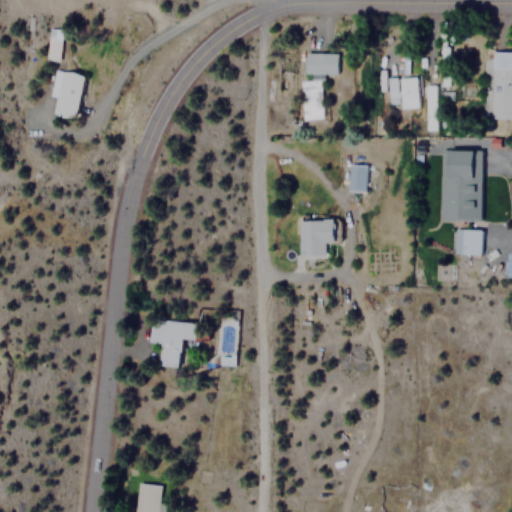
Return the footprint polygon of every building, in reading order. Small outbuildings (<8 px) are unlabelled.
[(60,39),(48,37),(45,59),(57,61),(60,39)] [(511,51),(482,51),(481,119),(511,119),(511,51)] [(336,52),(302,52),(302,74),(336,74),(336,52)] [(83,74),(56,69),(47,113),(74,118),(83,74)] [(321,118),(320,77),(300,78),(302,119),(321,118)] [(388,103),(400,103),(398,77),(387,78),(388,103)] [(401,108),(418,107),(417,77),(400,78),(401,108)] [(435,85),(425,86),(426,108),(436,107),(435,85)] [(438,219),(477,220),(478,151),(439,150),(438,219)] [(365,190),(365,163),(346,163),(346,190),(365,190)] [(324,242),(332,241),(331,218),(297,218),(298,255),(324,254),(324,242)] [(479,253),(479,228),(451,228),(451,253),(479,253)] [(158,343),(157,364),(178,366),(180,338),(194,339),(196,322),(148,319),(147,342),(158,343)] [(158,511),(162,485),(138,482),(133,511),(158,511)]
